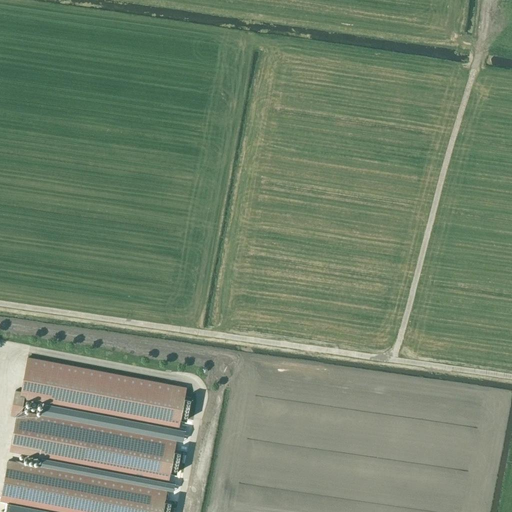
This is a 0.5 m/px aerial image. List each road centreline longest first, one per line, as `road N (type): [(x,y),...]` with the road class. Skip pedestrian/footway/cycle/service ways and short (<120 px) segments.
road 1 (track): [(0,303),(511,377)]
road 2 (track): [(394,360),(487,0)]
